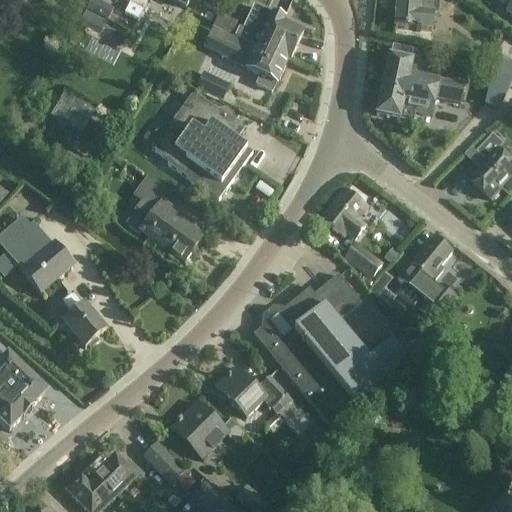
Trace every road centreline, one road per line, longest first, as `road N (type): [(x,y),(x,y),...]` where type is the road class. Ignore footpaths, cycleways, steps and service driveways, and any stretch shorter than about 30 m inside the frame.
road 1 (residential): [(27,478),(182,351),(241,289),(330,149)]
road 2 (residential): [(511,276),(381,171),(330,149)]
road 3 (residential): [(330,149),(345,73),(343,29),(331,0)]
